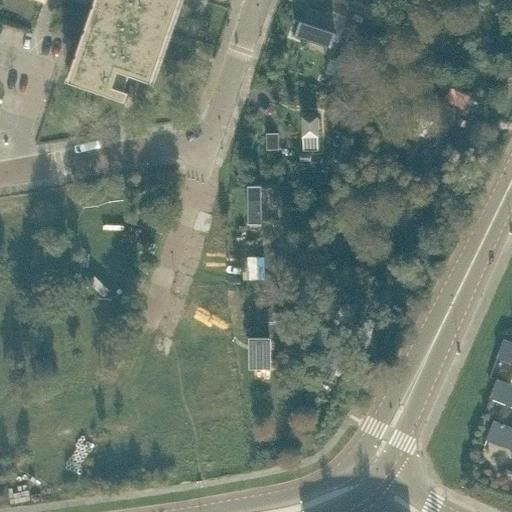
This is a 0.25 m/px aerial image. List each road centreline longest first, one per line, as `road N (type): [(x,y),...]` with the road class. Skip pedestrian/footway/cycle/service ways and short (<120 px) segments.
road 1 (residential): [(225,438),(197,228),(211,139)]
road 2 (residential): [(211,139),(0,173)]
road 3 (tertiary): [(511,181),(418,373)]
road 4 (residential): [(343,0),(510,78)]
road 5 (residential): [(211,139),(257,0)]
road 6 (tertiary): [(356,462),(292,497),(220,509)]
